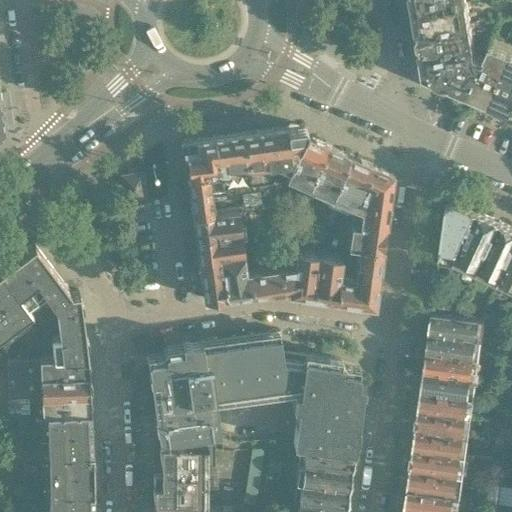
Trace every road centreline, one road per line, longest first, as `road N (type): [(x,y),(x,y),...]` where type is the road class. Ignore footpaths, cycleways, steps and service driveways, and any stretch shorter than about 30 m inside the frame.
road 1 (residential): [(179,316),(275,302),(395,322)]
road 2 (residential): [(417,127),(395,322)]
road 3 (residential): [(395,322),(370,511)]
road 4 (residential): [(123,326),(34,200),(32,166)]
road 5 (residential): [(117,511),(112,345),(123,326)]
road 6 (tertiary): [(32,166),(174,71)]
road 7 (residential): [(17,0),(38,134),(32,166)]
road 8 (tertiary): [(151,50),(32,166)]
road 9 (residential): [(399,119),(382,0)]
